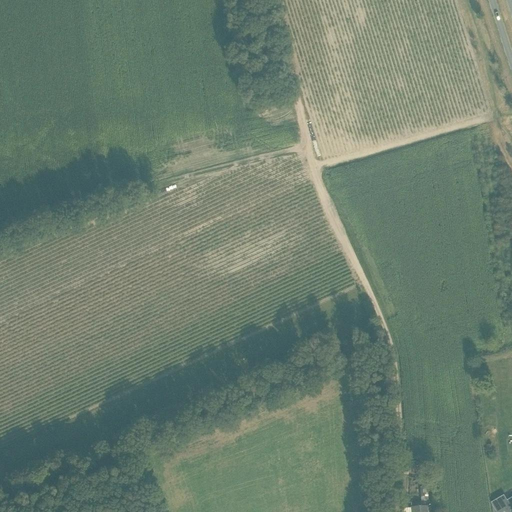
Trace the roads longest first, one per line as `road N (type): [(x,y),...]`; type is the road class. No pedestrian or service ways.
road 1 (track): [(307,153),(382,371),(385,511)]
road 2 (track): [(0,228),(269,154),(307,153)]
road 3 (track): [(307,153),(328,161),(462,123)]
road 4 (track): [(273,0),(307,153)]
